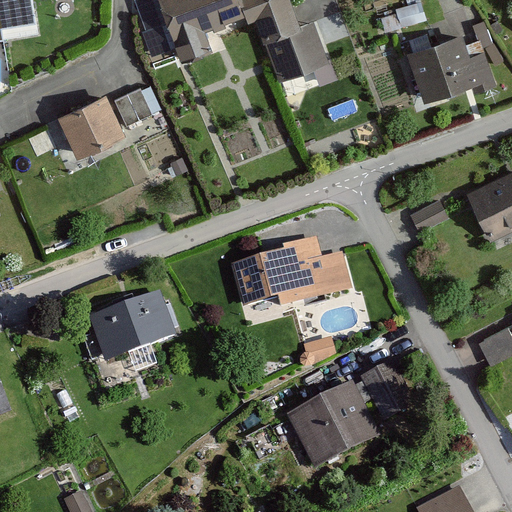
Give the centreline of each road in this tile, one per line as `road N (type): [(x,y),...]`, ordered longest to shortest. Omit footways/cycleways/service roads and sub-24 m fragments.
road 1 (residential): [(0,306),(353,179)]
road 2 (residential): [(353,179),(511,488)]
road 3 (residential): [(353,179),(511,119)]
